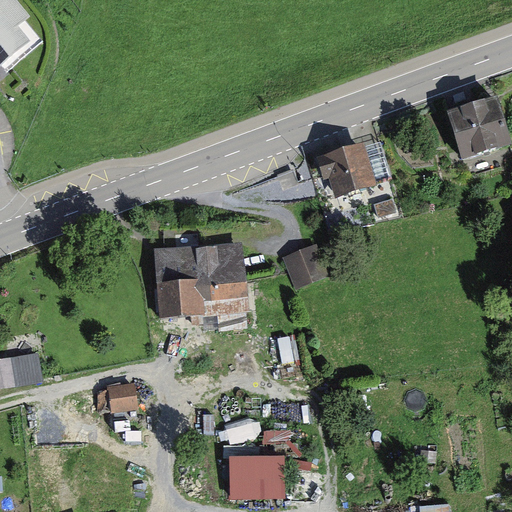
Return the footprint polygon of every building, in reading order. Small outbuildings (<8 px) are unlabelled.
[(10,0),(3,0),(0,3),(0,75),(44,40),(10,0)] [(511,106),(508,96),(445,116),(459,162),(511,145),(511,106)] [(377,141),(329,162),(343,196),(392,176),(377,141)] [(260,233),(165,240),(171,316),(213,312),(213,302),(265,298),(260,233)] [(305,249),(286,259),(300,287),(319,278),(305,249)] [(49,349),(0,357),(0,366),(3,384),(53,375),(49,349)] [(158,379),(109,385),(112,411),(161,404),(158,379)] [(223,419),(224,439),(259,437),(258,418),(223,419)] [(266,458),(290,457),(290,469),(317,469),(316,459),(295,459),(295,429),(266,429),(266,458)] [(232,459),(232,501),(289,500),(289,458),(232,459)]
